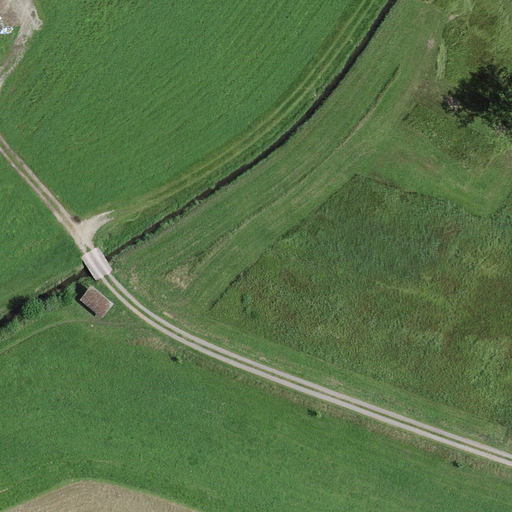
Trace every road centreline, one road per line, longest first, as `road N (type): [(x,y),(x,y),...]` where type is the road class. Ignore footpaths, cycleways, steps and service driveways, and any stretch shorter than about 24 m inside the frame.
road 1 (track): [(511,460),(138,315)]
road 2 (track): [(373,0),(282,115),(169,192),(77,234)]
road 3 (track): [(138,315),(0,141)]
